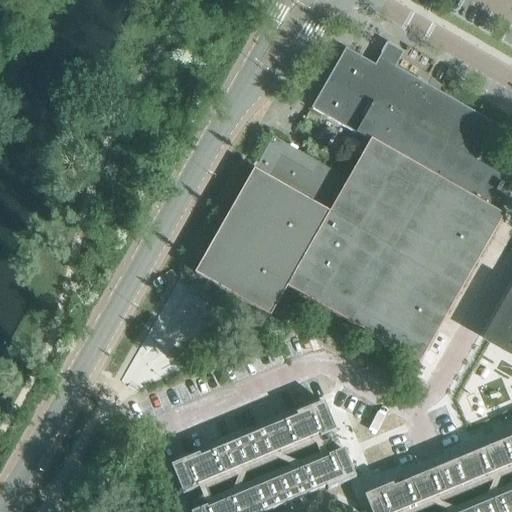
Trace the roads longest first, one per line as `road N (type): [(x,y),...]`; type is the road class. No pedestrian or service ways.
road 1 (tertiary): [(0,510),(198,163),(305,0)]
road 2 (residential): [(511,85),(368,0)]
